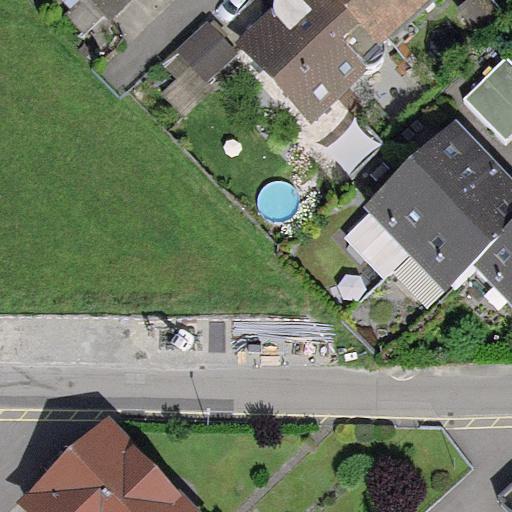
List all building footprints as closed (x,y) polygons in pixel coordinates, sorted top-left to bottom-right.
[(278,0),(230,46),(304,123),(433,0),(278,0)] [(511,63),(508,59),(466,102),(508,143),(511,138),(511,63)] [(511,175),(455,116),(364,204),(445,288),(472,263),(511,304),(511,175)] [(195,511),(104,417),(15,503),(23,511),(195,511)] [(511,511),(511,483),(497,497),(511,511)]
